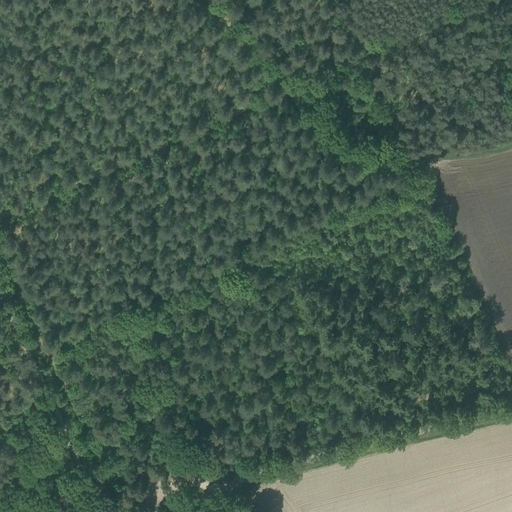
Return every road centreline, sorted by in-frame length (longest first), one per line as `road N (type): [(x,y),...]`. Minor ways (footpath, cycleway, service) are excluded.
road 1 (track): [(492,0),(79,176)]
road 2 (unclassified): [(237,511),(232,494),(251,476),(511,413)]
